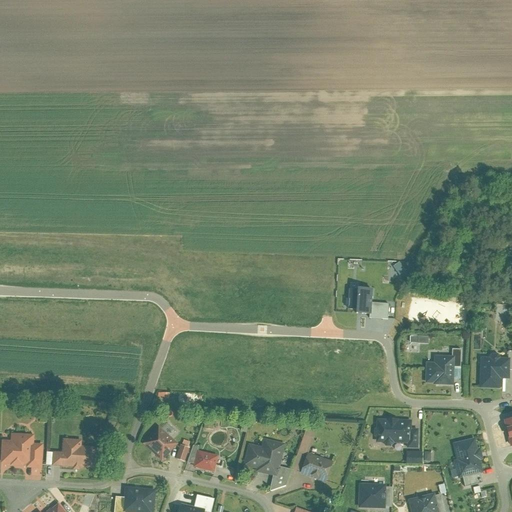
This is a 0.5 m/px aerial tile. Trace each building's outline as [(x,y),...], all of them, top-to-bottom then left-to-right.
[(296,291),(255,288),(254,308),(264,309),(263,313),(295,314),(296,291)] [(356,314),(370,315),(372,291),(350,289),(349,309),(357,309),(356,314)] [(389,305),(372,304),(371,319),(388,321),(389,305)] [(477,359),(477,390),(498,391),(498,381),(508,382),(509,361),(500,361),(496,357),(490,357),(488,359),(477,359)] [(432,389),(451,389),(452,360),(433,359),(433,367),(424,367),(424,386),(432,386),(432,389)] [(511,409),(500,412),(507,436),(511,434),(511,409)] [(374,443),(374,446),(383,446),(385,450),(393,451),(396,447),(409,447),(409,450),(406,452),(406,468),(423,468),(423,455),(420,455),(420,432),(413,432),(413,422),(368,421),(368,443),(374,443)] [(157,429),(141,446),(161,466),(178,448),(157,429)] [(11,445),(1,445),(1,468),(11,468),(11,470),(26,470),(26,473),(43,474),(44,447),(34,447),(34,438),(11,437),(11,445)] [(475,438),(452,443),(456,460),(454,460),(458,479),(483,473),(480,461),(483,460),(480,448),(478,448),(475,438)] [(53,454),(53,467),(61,467),(61,470),(74,470),(74,472),(81,472),(81,471),(92,471),(93,449),(81,449),(81,441),(63,441),(62,454),(53,454)] [(262,451),(247,448),(242,468),(257,472),(256,476),(277,481),(286,448),(264,443),(262,451)] [(185,462),(187,448),(180,447),(178,461),(185,462)] [(217,459),(196,454),(192,472),(214,477),(217,459)] [(334,465),(308,457),(301,477),(328,486),(334,465)] [(387,484),(359,484),(358,509),(386,509),(387,484)] [(438,511),(433,486),(407,492),(411,511),(438,511)] [(154,511),(156,492),(124,489),(122,511),(154,511)] [(204,511),(206,507),(181,502),(178,511),(204,511)]
